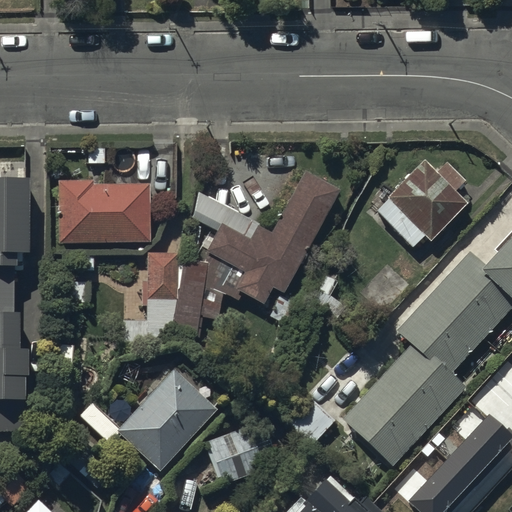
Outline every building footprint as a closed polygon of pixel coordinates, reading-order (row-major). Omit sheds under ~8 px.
[(434,165),(419,151),(370,201),(410,240),(421,228),(426,232),(463,194),(453,184),(460,172),(443,156),(434,165)] [(19,163),(0,163),(0,251),(9,251),(8,237),(22,237),(19,163)] [(333,180),(302,164),(269,228),(255,220),(247,234),(219,219),(200,254),(176,252),(167,330),(193,333),(195,313),(217,316),(220,287),(235,295),(240,285),(260,295),(268,278),(280,284),(333,180)] [(56,233),(146,232),(145,175),(89,176),(89,172),(55,172),(56,233)] [(511,215),(478,252),(467,247),(397,323),(411,336),(341,412),(390,456),(461,379),(446,366),(511,293),(511,215)] [(85,283),(57,283),(57,305),(86,305),(85,283)] [(279,289),(266,312),(291,326),(304,303),(279,289)] [(11,300),(0,299),(0,424),(20,424),(18,362),(22,362),(21,336),(12,336),(11,300)] [(511,377),(496,362),(460,400),(468,407),(462,413),(473,423),(511,381),(511,377)] [(213,402),(171,363),(114,424),(157,463),(213,402)] [(333,415),(301,386),(279,411),(310,439),(333,415)] [(441,511),(511,437),(489,416),(409,502),(419,511),(441,511)] [(243,423),(204,436),(220,480),(264,464),(260,454),(273,450),(263,421),(244,428),(243,423)] [(9,465),(0,473),(0,509),(27,483),(9,465)] [(346,501),(324,480),(292,511),(376,511),(367,503),(362,507),(351,496),(346,501)] [(56,511),(33,491),(12,511),(56,511)]
